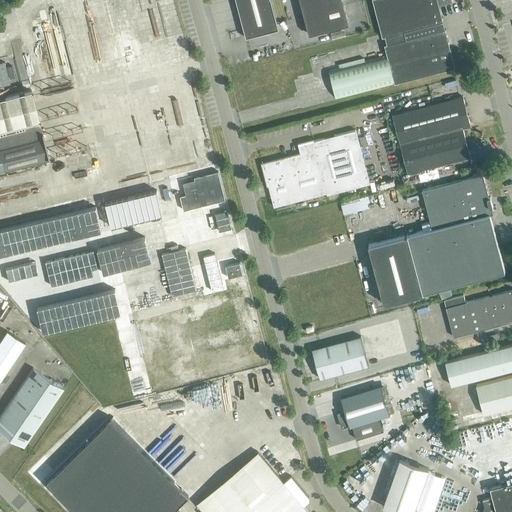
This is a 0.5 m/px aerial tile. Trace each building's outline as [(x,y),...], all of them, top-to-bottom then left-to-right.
[(246,38),(278,29),(270,0),(236,0),(244,28),(243,28),(246,38)] [(300,0),(309,34),(348,24),(341,0),(300,0)] [(452,3),(451,0),(372,0),(382,38),(385,37),(387,44),(384,45),(387,56),(329,71),(336,100),(394,84),(455,68),(445,30),(441,30),(439,23),(443,22),(439,6),(452,3)] [(8,45),(0,46),(0,58),(10,57),(8,45)] [(6,68),(4,62),(0,63),(0,170),(48,159),(31,90),(6,97),(3,86),(10,85),(9,80),(16,78),(13,66),(6,68)] [(408,173),(470,157),(462,128),(470,126),(463,97),(393,115),(408,173)] [(357,138),(355,130),(304,144),(306,151),(300,153),(301,155),(263,164),(274,207),(327,193),(327,195),(369,184),(360,148),(368,146),(366,136),(357,138)] [(505,272),(489,214),(493,213),(482,174),(470,177),(422,190),(432,228),(408,234),(368,244),(384,304),(423,293),(441,288),(443,297),(454,294),(452,285),(505,272)] [(340,201),(344,213),(372,205),(368,193),(340,201)] [(76,213),(80,227),(91,224),(88,210),(76,213)] [(240,262),(225,266),(228,277),(243,274),(240,262)] [(511,321),(511,290),(465,303),(463,295),(443,300),(453,337),(511,321)] [(232,327),(225,300),(185,310),(192,337),(232,327)] [(0,380),(24,344),(6,331),(0,340),(0,380)] [(360,336),(312,349),(319,379),(368,366),(360,336)] [(451,386),(511,369),(511,344),(445,362),(451,386)] [(0,430),(23,447),(63,389),(33,368),(0,416),(0,430)] [(484,414),(511,407),(511,375),(476,385),(484,414)] [(345,411),(338,414),(342,427),(350,425),(350,426),(353,425),(356,437),(384,429),(380,417),(388,414),(379,386),(341,398),(345,411)] [(111,417),(45,482),(74,511),(179,511),(176,508),(188,496),(111,417)] [(408,439),(421,428),(414,420),(401,431),(408,439)] [(397,511),(412,511),(428,469),(399,459),(382,507),(397,511)] [(285,482),(248,511),(308,511),(302,505),(308,500),(308,497),(289,475),(284,480),(285,482)] [(482,511),(511,511),(511,482),(490,488),(491,491),(492,497),(483,500),(484,507),(482,511)]
